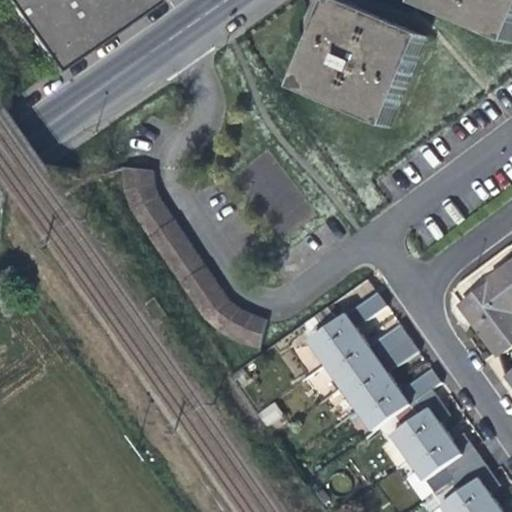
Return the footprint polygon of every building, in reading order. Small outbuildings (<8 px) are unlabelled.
[(23,0),(64,51),(137,0),(23,0)] [(137,0),(64,51),(71,59),(147,6),(155,0),(137,0)] [(511,0),(417,0),(413,10),(507,47),(511,35),(511,0)] [(387,131),(424,42),(331,5),(323,24),(293,95),(387,131)] [(233,343),(258,352),(263,349),(270,323),(243,313),(231,305),(160,204),(155,189),(155,177),(123,181),(125,200),(132,222),(206,328),(219,336),(233,343)] [(503,356),(504,355),(511,349),(511,266),(464,302),(490,337),(503,356)] [(310,338),(327,361),(364,334),(358,325),(354,319),(364,311),(369,318),(387,305),(377,291),(310,338)] [(358,325),(369,318),(364,311),(354,319),(358,325)] [(399,323),(380,335),(385,341),(375,348),(370,342),(364,334),(327,361),(342,383),(409,336),(399,323)] [(380,335),(370,342),(375,348),(385,341),(380,335)] [(395,356),(400,364),(419,351),(409,336),(342,383),(358,405),(396,378),(391,371),(385,363),(395,356)] [(396,367),(400,364),(395,356),(385,363),(391,371),(396,367)] [(432,368),(413,381),(418,390),(409,397),(402,388),(396,378),(358,405),(375,429),(413,403),(434,388),(442,383),(432,368)] [(408,384),(402,388),(409,397),(418,390),(413,381),(408,384)] [(395,433),(411,454),(447,429),(440,420),(436,414),(446,405),(434,388),(413,403),(421,414),(395,433)] [(257,413),(267,427),(283,416),(274,402),(257,413)] [(451,411),(446,405),(436,414),(440,420),(451,411)] [(426,477),(434,471),(474,444),(469,437),(458,445),(453,438),(447,429),(411,454),(426,477)] [(460,433),(453,438),(458,445),(469,437),(464,431),(460,433)] [(443,483),(461,470),(482,456),(474,444),(434,471),(443,483)] [(461,470),(470,484),(491,469),(482,456),(461,470)] [(444,503),(451,511),(478,511),(497,499),(491,492),(486,484),(497,477),(491,469),(470,484),(444,503)] [(502,484),(497,477),(486,484),(491,492),(502,484)] [(511,511),(511,510),(509,511),(506,511),(503,507),(497,499),(478,511),(511,511)] [(511,500),(503,507),(506,511),(509,511),(511,510),(511,500)]
